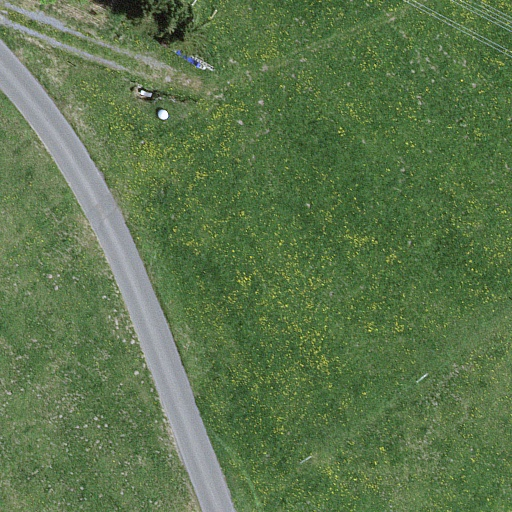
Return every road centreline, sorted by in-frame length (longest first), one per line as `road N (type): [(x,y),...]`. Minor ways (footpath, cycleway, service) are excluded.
road 1 (unclassified): [(0,64),(101,203),(218,511)]
road 2 (track): [(186,79),(0,10)]
